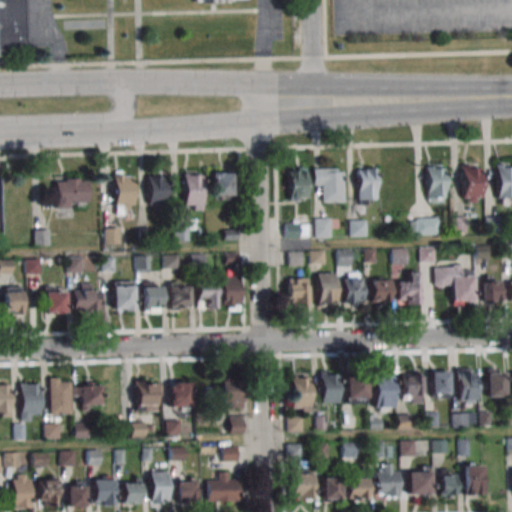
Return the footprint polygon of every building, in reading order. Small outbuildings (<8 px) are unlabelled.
[(19,0),(0,0),(0,49),(21,49),(19,0)] [(460,165),(468,165),(468,167),(478,167),(478,198),(473,198),(473,203),(465,203),(465,198),(461,198),(460,165)] [(494,165),(502,165),(502,167),(511,167),(511,197),(507,197),(507,203),(499,203),(499,197),(495,197),(494,165)] [(425,166),(433,166),(433,169),(443,169),(443,199),(437,199),(437,204),(430,205),(430,199),(425,199),(425,166)] [(374,167),(355,167),(355,204),(374,204),(374,167)] [(305,200),(305,168),(287,168),(287,200),(305,200)] [(321,202),(341,202),(341,169),(311,169),(311,190),(321,190),(321,202)] [(201,210),(201,172),(181,172),(181,210),(201,210)] [(209,198),(231,198),(231,172),(209,172),(209,198)] [(165,173),(145,173),(145,209),(165,209),(165,173)] [(132,213),(132,175),(111,175),(111,213),(132,213)] [(86,207),(86,179),(53,179),(53,207),(86,207)] [(327,216),(328,238),(313,239),(312,216),(327,216)] [(483,217),(498,217),(499,231),(484,231),(483,217)] [(415,219),(437,218),(438,233),(415,234),(415,219)] [(346,220),(363,219),(364,235),(347,236),(346,220)] [(449,219),(463,219),(464,233),(449,234),(449,219)] [(282,223),(297,223),(297,237),(282,237),(282,223)] [(102,227),(102,243),(117,243),(117,227),(102,227)] [(418,261),(431,261),(431,248),(418,248),(418,261)] [(349,267),(349,249),(334,249),(334,267),(349,267)] [(390,249),(390,262),(403,262),(403,249),(390,249)] [(308,251),(308,263),(322,263),(322,251),(308,251)] [(286,266),(300,266),(300,252),(286,252),(286,266)] [(147,255),(134,255),(134,271),(147,271),(147,255)] [(0,273),(9,273),(9,260),(0,259),(0,273)] [(431,268),(431,286),(450,286),(450,304),(470,304),(470,268),(431,268)] [(340,303),(359,303),(359,272),(340,272),(340,303)] [(417,304),(417,272),(406,272),(406,283),(395,283),(394,304),(417,304)] [(333,273),(314,273),(314,308),(333,308),(333,273)] [(478,301),(499,301),(499,277),(478,277),(478,301)] [(219,308),(237,308),(237,278),(219,278),(219,308)] [(306,304),(306,278),(286,278),(286,304),(306,304)] [(368,279),(368,304),(387,304),(387,279),(368,279)] [(110,311),(132,311),(132,282),(110,282),(110,311)] [(194,305),(215,305),(215,282),(194,282),(194,305)] [(89,283),(78,283),(78,290),(71,290),(71,310),(98,310),(98,291),(89,291),(89,283)] [(187,309),(187,284),(166,284),(166,309),(187,309)] [(160,312),(160,285),(140,285),(140,312),(160,312)] [(63,288),(42,288),(42,312),(63,312),(63,288)] [(20,314),(20,291),(0,291),(0,314),(20,314)] [(474,369),(454,369),(454,399),(474,399),(474,369)] [(399,402),(419,402),(419,371),(399,372),(399,402)] [(428,398),(447,398),(447,371),(428,371),(428,398)] [(483,372),(502,371),(503,395),(484,396),(483,372)] [(336,372),(318,372),(318,403),(336,403),(336,372)] [(371,412),(392,412),(392,373),(371,373),(371,412)] [(308,374),(289,374),(289,411),(308,411),(308,374)] [(69,378),(47,378),(47,414),(69,414),(69,378)] [(343,403),(364,403),(364,379),(343,379),(343,403)] [(217,380),(217,408),(239,408),(239,380),(217,380)] [(188,406),(188,381),(165,381),(165,406),(188,406)] [(158,382),(133,383),(134,411),(159,411),(158,382)] [(38,420),(38,383),(17,383),(17,420),(38,420)] [(77,409),(98,409),(98,383),(77,383),(77,409)] [(436,426),(436,412),(423,412),(423,426),(436,426)] [(450,427),(465,427),(465,413),(450,413),(450,427)] [(299,430),(299,417),(286,417),(286,430),(299,430)] [(368,428),(379,428),(378,420),(368,420),(368,428)] [(12,439),(22,439),(22,423),(12,423),(12,439)] [(42,424),(43,438),(57,437),(55,423),(42,424)] [(86,423),(72,423),(72,437),(86,437),(86,423)] [(412,440),(398,440),(398,456),(412,456),(412,440)] [(445,453),(445,440),(431,440),(431,453),(445,453)] [(467,454),(466,440),(457,440),(457,454),(467,454)] [(354,442),(340,442),(340,457),(354,457),(354,442)] [(382,442),(366,442),(366,457),(382,457),(382,442)] [(299,445),(286,445),(286,458),(299,458),(299,445)] [(31,463),(42,463),(42,452),(31,452),(31,463)] [(397,465),(374,464),(373,496),(397,497),(397,465)] [(428,466),(405,467),(406,495),(429,494),(428,466)] [(455,497),(455,469),(437,469),(437,497),(455,497)] [(461,470),(479,469),(480,493),(461,494),(461,470)] [(165,471),(148,471),(148,502),(165,502),(165,471)] [(289,499),(310,499),(310,472),(289,472),(289,499)] [(235,501),(235,473),(215,473),(215,480),(204,480),(204,501),(235,501)] [(345,498),(366,498),(366,473),(345,473),(345,498)] [(10,507),(28,507),(28,474),(10,474),(10,507)] [(339,477),(321,477),(321,499),(339,499),(339,477)] [(90,505),(111,505),(111,478),(90,478),(90,505)] [(120,504),(139,504),(139,478),(120,478),(120,504)] [(173,501),(193,501),(193,478),(173,478),(173,501)] [(36,479),(36,506),(55,506),(55,479),(36,479)] [(64,507),(83,507),(83,480),(64,480),(64,507)]
